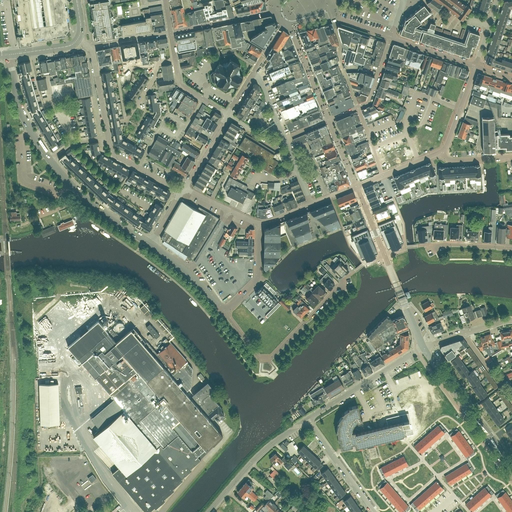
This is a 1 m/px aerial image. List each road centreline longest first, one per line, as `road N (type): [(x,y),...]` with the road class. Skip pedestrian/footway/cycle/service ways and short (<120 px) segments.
road 1 (residential): [(353,271),(269,359),(258,358),(224,308)]
road 2 (unclassified): [(511,470),(423,347)]
road 3 (residential): [(391,37),(335,20),(358,106)]
road 4 (unclassified): [(307,420),(423,347)]
road 5 (unclassified): [(209,511),(266,447),(307,420)]
road 6 (residential): [(149,243),(79,193),(49,159)]
road 7 (residential): [(283,138),(256,69),(227,115)]
